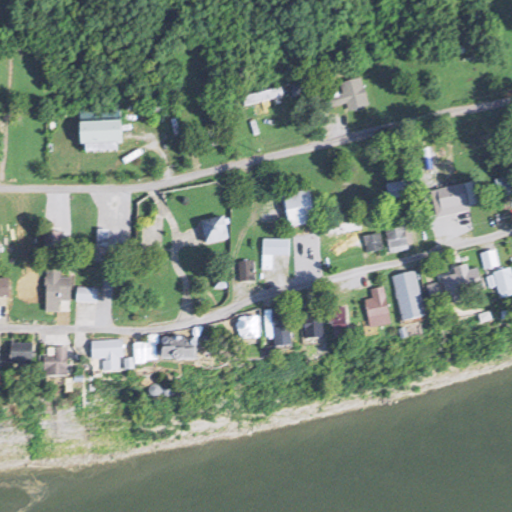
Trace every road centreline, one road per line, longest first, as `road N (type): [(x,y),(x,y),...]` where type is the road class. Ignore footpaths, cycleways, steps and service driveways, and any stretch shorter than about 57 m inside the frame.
road 1 (residential): [(511,226),(175,318),(0,322)]
road 2 (residential): [(0,188),(217,170),(511,101)]
